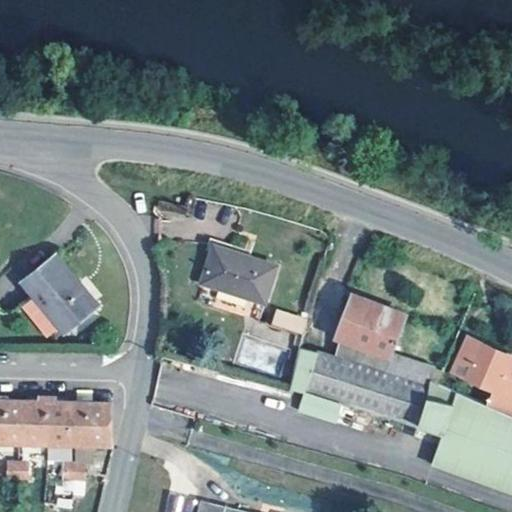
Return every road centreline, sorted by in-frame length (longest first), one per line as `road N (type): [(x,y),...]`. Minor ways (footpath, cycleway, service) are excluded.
road 1 (secondary): [(62,131),(266,166),(511,263)]
road 2 (residential): [(62,131),(63,159),(143,257),(150,293),(142,373)]
road 3 (residential): [(142,373),(0,371)]
road 4 (residential): [(142,373),(111,511)]
